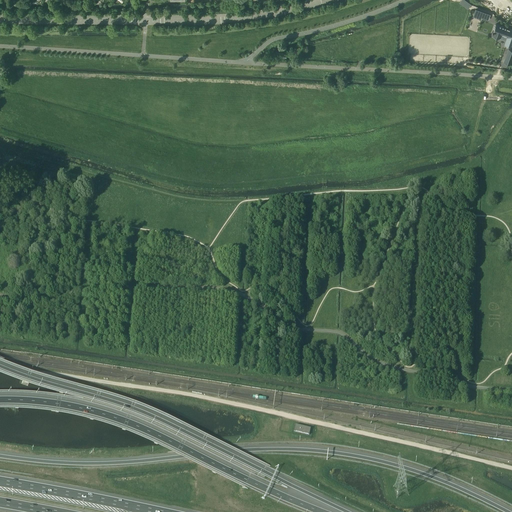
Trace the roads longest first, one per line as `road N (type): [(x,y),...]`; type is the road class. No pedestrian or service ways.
road 1 (motorway): [(508,511),(418,471),(317,450),(73,463),(0,456)]
road 2 (motorway): [(345,511),(143,414),(0,370)]
road 3 (motorway): [(320,511),(127,426),(0,406)]
road 4 (tertiary): [(0,20),(222,20),(313,4)]
road 5 (motorway): [(156,511),(0,480)]
